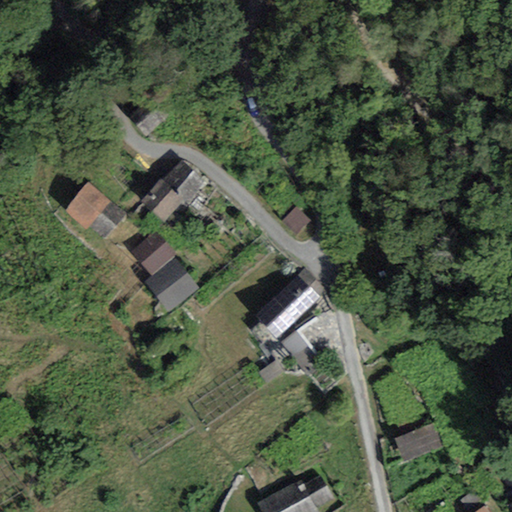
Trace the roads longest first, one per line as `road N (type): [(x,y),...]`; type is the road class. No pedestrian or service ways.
road 1 (unclassified): [(74,0),(105,37),(117,67),(127,133),(138,144),(198,148),(282,241),(330,258)]
road 2 (unclassified): [(330,258),(324,221),(295,165),(252,111),(242,82),(258,0)]
road 3 (unclassified): [(385,511),(330,258)]
road 4 (track): [(356,0),(400,86),(511,197)]
